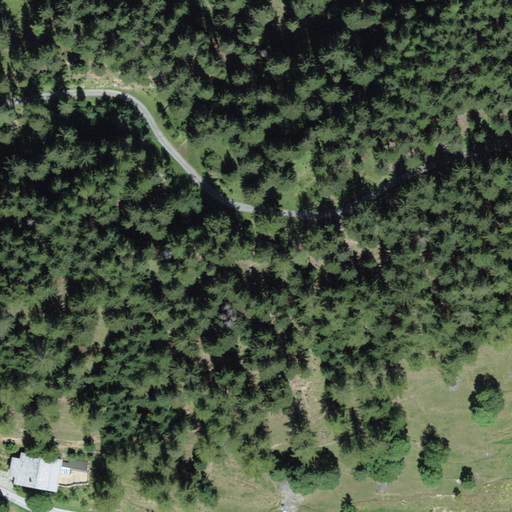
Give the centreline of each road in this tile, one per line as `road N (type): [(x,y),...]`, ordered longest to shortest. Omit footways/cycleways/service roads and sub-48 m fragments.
road 1 (track): [(511,145),(472,149),(344,213),(293,226),(229,211),(177,154),(144,98),(94,88),(0,96)]
road 2 (track): [(0,446),(78,457),(110,446),(264,486),(274,471),(388,459),(470,479),(511,472)]
